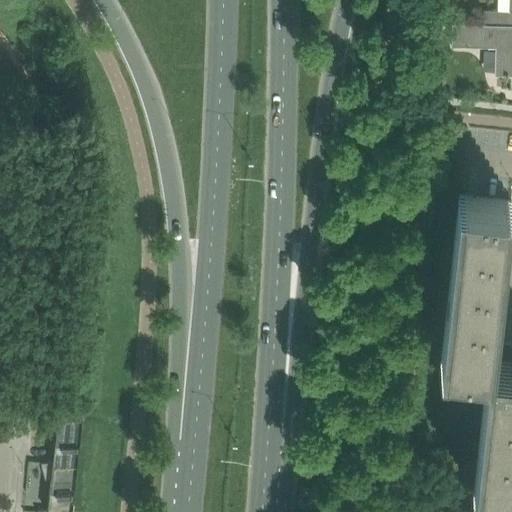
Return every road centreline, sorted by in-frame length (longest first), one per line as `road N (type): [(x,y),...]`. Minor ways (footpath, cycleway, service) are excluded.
road 1 (primary): [(102,0),(135,59),(172,176),(184,306),(184,511)]
road 2 (primary): [(265,511),(288,436),(351,0)]
road 3 (primary): [(223,0),(188,511)]
road 4 (primary): [(262,511),(278,306),(282,0)]
